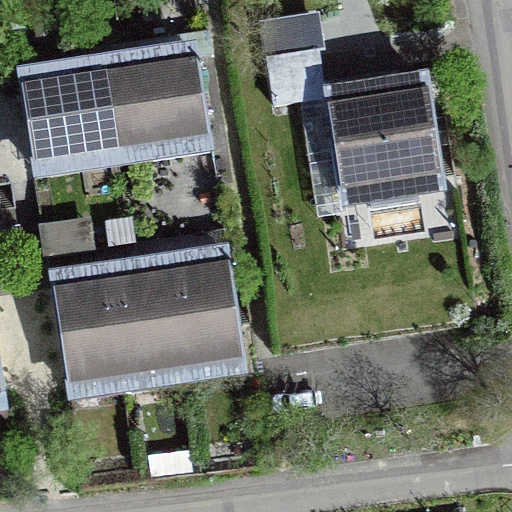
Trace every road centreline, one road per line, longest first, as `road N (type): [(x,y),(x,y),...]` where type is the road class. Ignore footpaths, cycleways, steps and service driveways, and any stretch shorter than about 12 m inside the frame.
road 1 (residential): [(511,469),(135,511)]
road 2 (residential): [(490,0),(511,126)]
